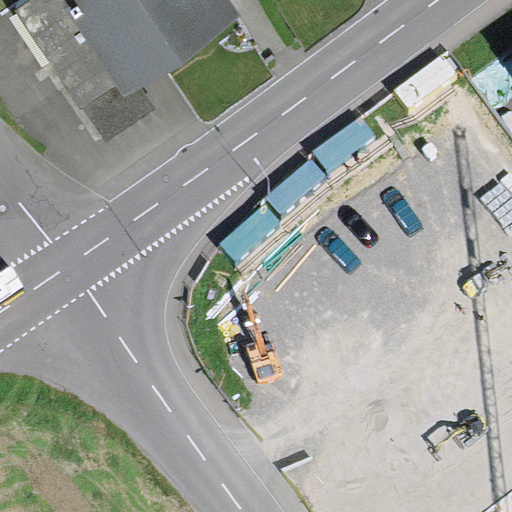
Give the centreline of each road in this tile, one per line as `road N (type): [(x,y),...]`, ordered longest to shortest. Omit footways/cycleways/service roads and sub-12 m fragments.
road 1 (tertiary): [(434,0),(70,268)]
road 2 (tertiary): [(70,268),(244,511)]
road 3 (residential): [(70,268),(0,169)]
